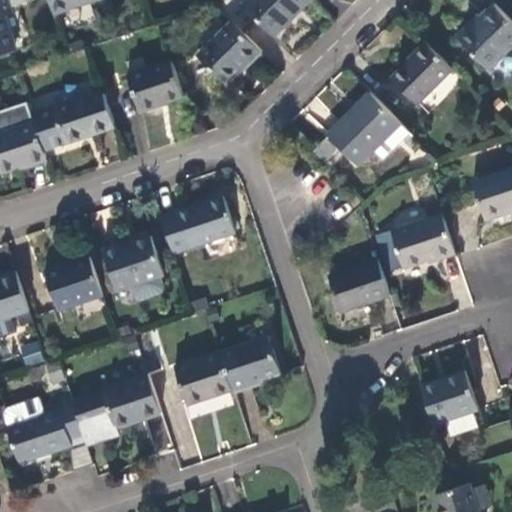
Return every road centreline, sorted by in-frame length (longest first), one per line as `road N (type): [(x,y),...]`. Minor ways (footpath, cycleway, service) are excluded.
road 1 (residential): [(236,139),(320,383)]
road 2 (residential): [(0,220),(236,139)]
road 3 (residential): [(320,383),(511,312)]
road 4 (residential): [(298,451),(104,511)]
road 5 (residential): [(236,139),(377,0)]
